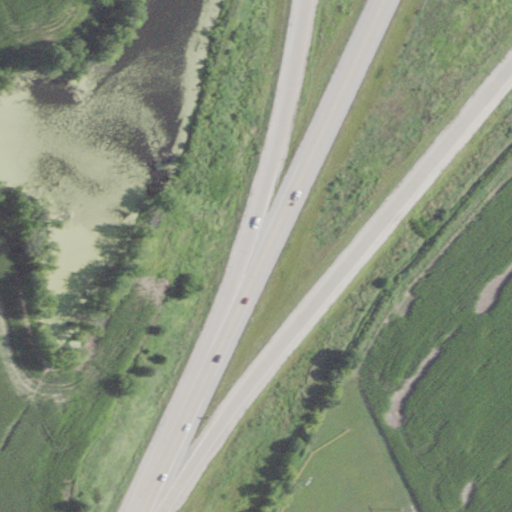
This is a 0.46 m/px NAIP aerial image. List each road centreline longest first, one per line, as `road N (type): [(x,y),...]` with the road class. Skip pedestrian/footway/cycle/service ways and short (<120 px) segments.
road 1 (trunk): [(165,511),(285,341),(511,64)]
road 2 (trunk): [(201,390),(387,0)]
road 3 (trunk): [(307,0),(278,148),(201,390)]
road 4 (trunk): [(144,511),(201,390)]
